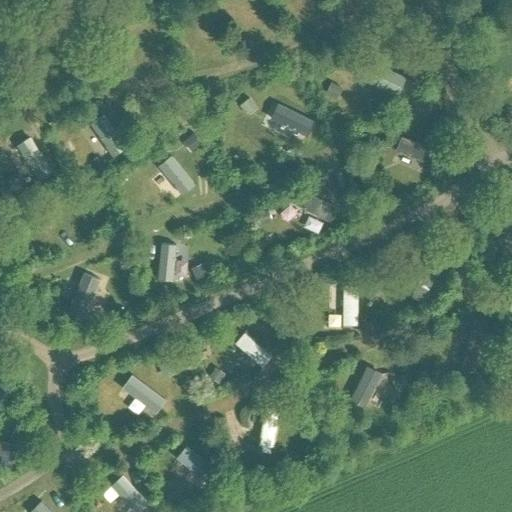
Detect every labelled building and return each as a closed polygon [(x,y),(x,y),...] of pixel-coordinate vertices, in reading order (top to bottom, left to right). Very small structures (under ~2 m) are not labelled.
[(345,83),(342,94),(367,102),(371,91),(345,83)] [(232,127),(276,144),(280,133),(237,115),(232,127)] [(78,163),(87,156),(67,131),(58,137),(78,163)] [(361,159),(396,170),(401,153),(367,142),(361,159)] [(33,207),(16,245),(31,252),(48,214),(33,207)] [(148,258),(151,251),(137,245),(123,279),(144,288),(156,262),(148,258)] [(309,316),(309,332),(325,331),(324,301),(318,302),(318,288),(296,289),(297,316),(309,316)] [(449,371),(452,327),(435,325),(432,370),(449,371)] [(213,338),(202,349),(226,374),(237,363),(213,338)] [(152,454),(136,469),(167,501),(183,486),(152,454)] [(121,511),(88,480),(74,494),(92,511),(121,511)]
